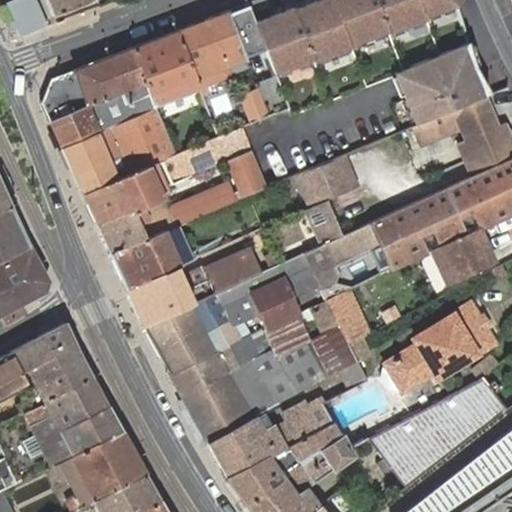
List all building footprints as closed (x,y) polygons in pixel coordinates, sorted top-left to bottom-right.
[(8,0),(3,2),(19,35),(46,25),(35,0),(8,0)] [(47,0),(53,16),(91,0),(47,0)] [(265,0),(255,0),(246,4),(250,14),(268,7),(265,0)] [(291,8),(252,23),(264,51),(273,75),(455,6),(453,0),(317,0),(292,10),(291,8)] [(242,57),(225,12),(177,31),(198,86),(234,72),(230,62),(242,57)] [(155,103),(198,86),(177,31),(133,47),(149,88),(155,103)] [(488,93),(475,66),(473,59),(469,50),(466,42),(393,74),(399,88),(414,124),(453,108),(462,104),(481,96),(488,93)] [(109,57),(124,91),(126,97),(149,88),(133,47),(109,57)] [(49,79),(40,102),(49,121),(90,105),(105,99),(99,84),(113,78),(104,58),(49,79)] [(99,84),(105,99),(120,93),(113,78),(99,84)] [(462,104),(453,108),(461,128),(465,138),(494,125),(481,96),(462,104)] [(90,105),(49,121),(60,147),(101,131),(90,105)] [(101,131),(60,147),(82,193),(160,160),(174,154),(156,108),(134,117),(101,131)] [(422,144),(461,128),(453,108),(414,124),(422,144)] [(494,125),(473,135),(480,151),(511,136),(511,128),(507,119),(494,125)] [(174,154),(160,160),(170,183),(224,160),(248,149),(238,127),(217,136),(174,154)] [(511,136),(480,151),(487,166),(511,154),(511,136)] [(241,197),(244,196),(266,187),(248,149),(224,160),(241,197)] [(341,233),(318,244),(300,252),(308,267),(314,279),(318,287),(332,280),(328,272),(379,248),(390,268),(430,249),(437,246),(473,229),(477,227),(511,210),(511,154),(487,166),(362,224),(341,233)] [(356,186),(341,155),(326,161),(340,193),(356,186)] [(160,160),(82,193),(96,225),(159,197),(156,192),(171,184),(170,183),(160,160)] [(340,193),(326,161),(293,176),(308,207),(325,200),(340,193)] [(0,209),(11,204),(0,180),(0,209)] [(178,199),(200,190),(195,180),(174,188),(178,199)] [(164,210),(172,227),(224,204),(216,187),(164,210)] [(159,197),(96,225),(109,253),(163,230),(172,227),(164,210),(159,197)] [(341,233),(326,202),(303,212),(318,244),(341,233)] [(0,262),(30,248),(11,204),(0,209),(0,262)] [(477,227),(473,229),(481,246),(485,244),(477,227)] [(437,246),(453,280),(492,260),(485,244),(481,246),(473,229),(437,246)] [(163,230),(109,253),(125,289),(175,266),(178,265),(163,230)] [(437,246),(430,249),(447,283),(453,280),(437,246)] [(0,311),(47,286),(30,248),(0,262),(0,311)] [(175,266),(125,289),(141,325),(257,272),(246,250),(202,269),(201,266),(180,275),(175,266)] [(257,272),(141,325),(170,377),(242,341),(236,328),(258,318),(264,330),(300,312),(294,299),(318,287),(314,279),(308,267),(300,252),(257,272)] [(326,299),(324,299),(311,306),(323,331),(338,324),(326,299)] [(378,357),(384,369),(434,342),(452,332),(477,321),(467,302),(408,333),(411,340),(378,357)] [(434,342),(445,364),(488,342),(477,321),(452,332),(434,342)] [(63,324),(11,352),(20,372),(27,368),(44,401),(91,375),(63,324)] [(362,335),(348,343),(356,361),(371,353),(362,335)] [(242,341),(170,377),(182,398),(227,374),(226,370),(256,356),(258,355),(249,337),(242,341)] [(434,342),(384,369),(392,384),(425,367),(429,372),(445,364),(434,342)] [(11,352),(0,357),(0,398),(26,384),(20,372),(11,352)] [(227,374),(182,398),(206,443),(254,417),(280,403),(256,356),(226,370),(227,374)] [(482,374),(477,379),(484,389),(491,400),(500,412),(505,408),(495,393),(500,389),(493,379),(487,382),(482,374)] [(0,431),(0,450),(11,466),(51,440),(106,405),(91,375),(44,401),(34,406),(29,409),(31,414),(0,431)] [(368,438),(404,487),(500,412),(491,400),(484,389),(477,379),(458,389),(368,438)] [(254,417),(206,443),(227,477),(333,418),(323,400),(323,399),(307,407),(305,405),(287,414),(286,415),(289,422),(273,430),(272,428),(263,433),(254,417)] [(6,469),(0,473),(0,504),(5,501),(18,493),(63,464),(74,457),(119,428),(106,405),(51,440),(11,466),(6,469)] [(333,418),(227,477),(251,511),(309,511),(320,504),(308,488),(354,456),(349,448),(333,418)] [(82,511),(143,473),(119,428),(74,457),(63,464),(80,498),(70,505),(73,511),(82,511)] [(511,428),(405,511),(443,511),(511,465),(511,428)] [(0,450),(0,473),(6,469),(11,466),(0,450)] [(82,511),(139,511),(157,500),(143,473),(82,511)] [(165,511),(157,500),(139,511),(165,511)] [(11,511),(5,501),(0,504),(0,511),(11,511)]
